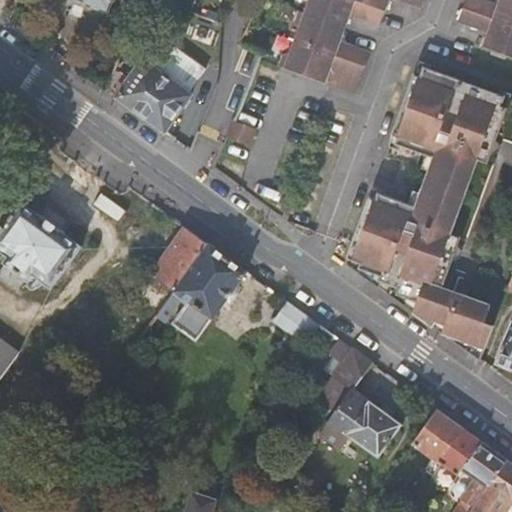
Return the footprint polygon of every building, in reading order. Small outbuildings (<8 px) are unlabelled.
[(71,0),(109,13),(113,0),(71,0)] [(327,0),(327,1),(324,8),(304,0),(302,0),(298,11),(303,17),(299,28),(293,26),(289,39),(293,44),(289,56),(282,56),(278,67),(324,86),(330,71),(360,82),(370,55),(340,43),(349,17),(379,29),(390,0),(420,11),(423,0),(327,0)] [(473,0),(465,0),(457,26),(487,37),(482,50),(511,61),(511,0),(500,0),(497,9),(473,0)] [(139,117),(164,134),(189,99),(186,97),(204,71),(162,41),(144,67),(140,65),(115,99),(139,117)] [(346,266),(468,353),(481,328),(487,305),(441,287),(459,237),(450,233),(477,158),(487,162),(505,113),(499,111),(503,100),(416,69),(393,135),(399,137),(396,144),(433,159),(415,208),(378,193),(376,200),(370,198),(346,266)] [(330,71),(324,86),(354,98),(360,82),(330,71)] [(499,111),(505,113),(508,102),(503,100),(499,111)] [(232,124),(226,138),(248,148),(254,134),(232,124)] [(399,137),(393,135),(390,142),(396,144),(399,137)] [(376,200),(378,193),(372,191),(370,198),(376,200)] [(127,215),(101,196),(93,207),(118,226),(127,215)] [(38,219),(21,206),(0,235),(0,252),(9,260),(5,266),(28,283),(33,277),(51,290),(80,249),(62,236),(63,235),(40,217),(38,219)] [(152,278),(175,295),(210,247),(186,230),(152,278)] [(157,320),(164,325),(179,305),(178,304),(181,299),(189,304),(185,309),(172,327),(194,343),(210,321),(212,322),(246,274),(210,247),(175,295),(168,305),(161,314),(157,320)] [(108,265),(62,323),(112,362),(165,293),(141,275),(134,284),(108,265)] [(179,305),(185,309),(189,304),(181,299),(178,304),(179,305)] [(306,333),(312,338),(319,328),(287,304),(274,324),(299,343),(306,333)] [(511,326),(496,366),(508,371),(511,372),(511,326)] [(0,383),(19,356),(0,342),(0,383)] [(334,377),(352,391),(371,365),(352,351),(334,377)] [(378,460),(401,428),(352,392),(329,424),(378,460)] [(437,413),(432,409),(427,417),(432,421),(437,413)] [(432,421),(415,444),(442,465),(464,433),(450,422),(437,413),(432,421)] [(442,465),(454,474),(477,442),(471,437),(464,433),(442,465)] [(456,511),(473,511),(506,463),(489,451),(477,442),(454,474),(458,477),(462,472),(476,482),(456,511)] [(506,511),(510,506),(511,507),(511,467),(506,463),(473,511),(506,511)] [(212,511),(216,502),(192,494),(186,511),(212,511)]
